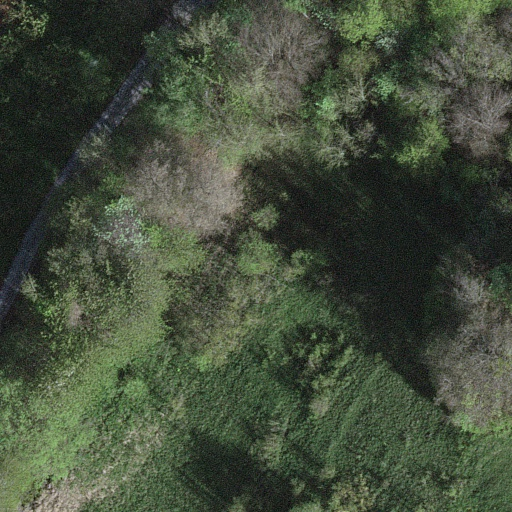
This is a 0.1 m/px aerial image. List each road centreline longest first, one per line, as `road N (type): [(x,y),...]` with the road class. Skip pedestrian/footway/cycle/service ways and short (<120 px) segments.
road 1 (track): [(249,38),(80,242),(0,400)]
road 2 (unclassified): [(334,0),(276,40),(249,38),(245,0)]
